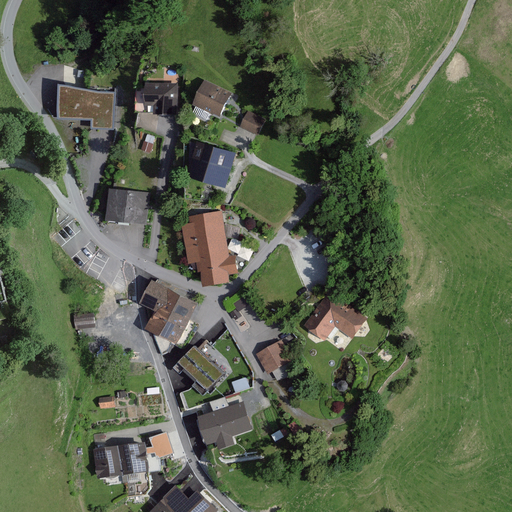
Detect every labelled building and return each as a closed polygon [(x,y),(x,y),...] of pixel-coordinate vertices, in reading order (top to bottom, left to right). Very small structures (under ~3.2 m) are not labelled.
[(232,94),(205,80),(193,105),(196,107),(193,113),(207,120),(210,113),(220,118),(232,94)] [(178,84),(147,83),(146,106),(149,106),(149,112),(154,112),(154,115),(178,115),(178,84)] [(99,93),(60,86),(58,118),(92,120),(92,128),(100,128),(112,128),(114,93),(99,93)] [(266,120),(248,111),(241,127),(248,131),(258,136),(266,120)] [(156,137),(147,134),(142,151),(151,154),(156,137)] [(226,189),(237,153),(198,142),(197,144),(190,142),(190,166),(187,177),(226,189)] [(147,225),(151,193),(110,189),(106,221),(136,224),(147,225)] [(224,223),(222,211),(189,217),(190,223),(183,225),(190,264),(197,263),(199,273),(202,272),(204,287),(231,282),(229,275),(240,273),(237,255),(230,256),(227,238),(239,239),(240,229),(224,223)] [(201,303),(156,280),(144,303),(158,310),(149,327),(180,343),(201,303)] [(330,291),(304,326),(325,342),(336,327),(353,340),(368,319),(330,291)] [(233,304),(236,308),(251,298),(248,293),(233,304)] [(245,314),(240,307),(234,312),(238,319),(245,314)] [(96,328),(95,314),(75,316),(76,330),(96,328)] [(11,333),(0,337),(0,338),(1,343),(3,348),(15,344),(11,333)] [(282,339),(256,355),(268,375),(272,372),(277,381),(299,373),(292,362),(294,360),(282,339)] [(204,396),(225,374),(200,351),(208,343),(206,341),(198,348),(195,346),(174,368),(180,374),(184,371),(196,383),(193,386),(204,396)] [(99,359),(113,362),(116,349),(101,347),(99,359)] [(238,389),(252,384),(249,374),(235,379),(238,389)] [(346,382),(341,381),(338,383),(337,388),(340,391),(344,392),(348,390),(348,385),(346,382)] [(114,407),(114,397),(101,398),(101,408),(114,407)] [(247,400),(203,415),(212,443),(256,428),(247,400)] [(94,434),(96,450),(107,448),(106,440),(105,432),(94,434)] [(153,447),(146,448),(147,454),(154,452),(156,458),(159,458),(174,453),(170,443),(167,433),(150,438),(153,447)] [(145,443),(119,447),(123,477),(123,484),(141,481),(140,474),(156,471),(161,471),(159,458),(156,458),(147,459),(147,454),(146,448),(145,443)] [(123,477),(119,447),(107,448),(96,450),(94,450),(98,480),(123,477)] [(186,495),(176,485),(164,498),(164,499),(151,511),(217,511),(219,511),(198,490),(190,499),(186,495)]
